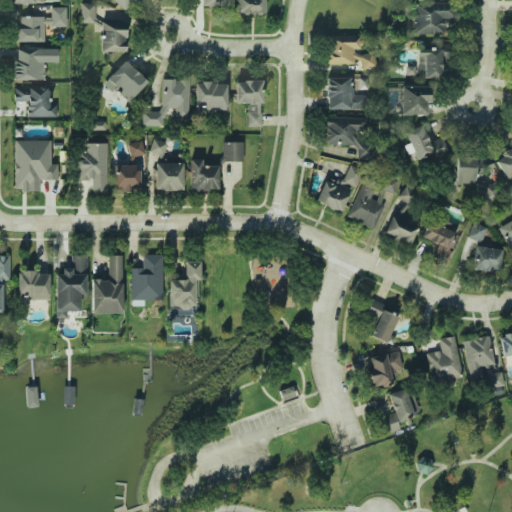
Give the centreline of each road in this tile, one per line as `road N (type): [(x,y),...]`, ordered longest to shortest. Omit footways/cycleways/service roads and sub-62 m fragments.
road 1 (residential): [(511,293),(451,297),(276,225),(0,222)]
road 2 (residential): [(276,225),(288,161),(296,0)]
road 3 (residential): [(348,447),(320,326),(349,254)]
